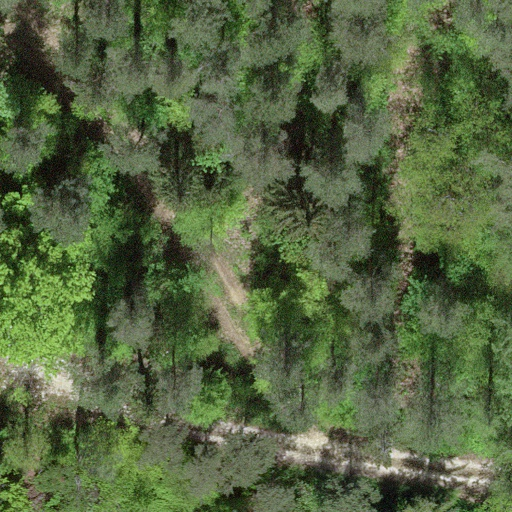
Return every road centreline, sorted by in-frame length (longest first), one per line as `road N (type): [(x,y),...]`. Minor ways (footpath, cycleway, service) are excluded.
road 1 (track): [(0,9),(76,76),(226,288),(312,448)]
road 2 (track): [(0,344),(78,387),(312,448),(511,470)]
